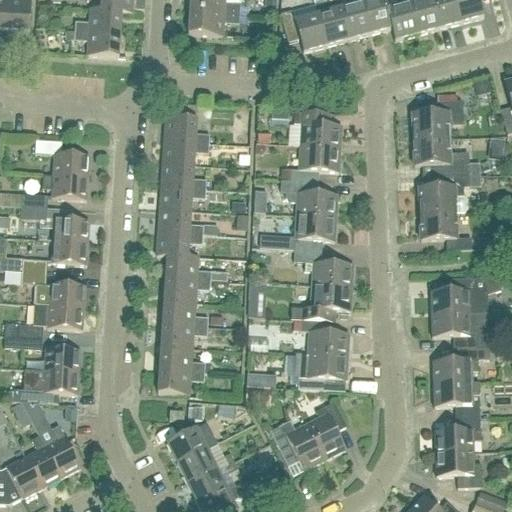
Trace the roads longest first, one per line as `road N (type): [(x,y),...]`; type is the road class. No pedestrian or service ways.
road 1 (residential): [(341,511),(369,497),(394,454),(379,321),(370,94),(511,50)]
road 2 (residential): [(128,479),(106,437),(127,111)]
road 3 (residential): [(127,111),(19,103),(0,89)]
